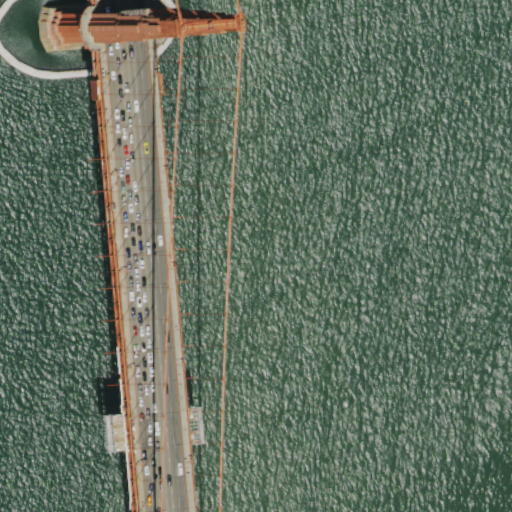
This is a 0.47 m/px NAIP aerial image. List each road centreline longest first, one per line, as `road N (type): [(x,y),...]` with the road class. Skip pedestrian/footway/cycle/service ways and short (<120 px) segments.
road 1 (motorway): [(136,511),(88,0)]
road 2 (motorway): [(70,0),(117,511)]
